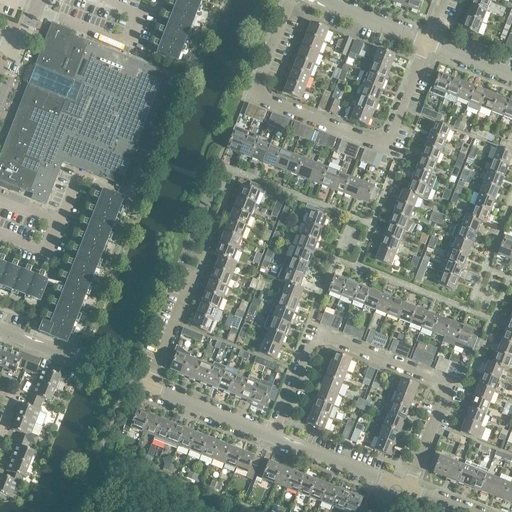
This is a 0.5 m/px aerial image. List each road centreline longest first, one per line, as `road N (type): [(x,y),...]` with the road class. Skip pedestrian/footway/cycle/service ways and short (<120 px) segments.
road 1 (residential): [(408,489),(448,385),(314,332),(272,436)]
road 2 (residential): [(426,42),(385,147),(252,95),(289,0)]
road 3 (residential): [(34,8),(131,45),(141,17),(96,0)]
road 4 (residential): [(148,386),(0,327)]
road 5 (residential): [(272,436),(148,386)]
road 6 (residential): [(395,485),(272,436)]
road 7 (residential): [(148,386),(193,271)]
